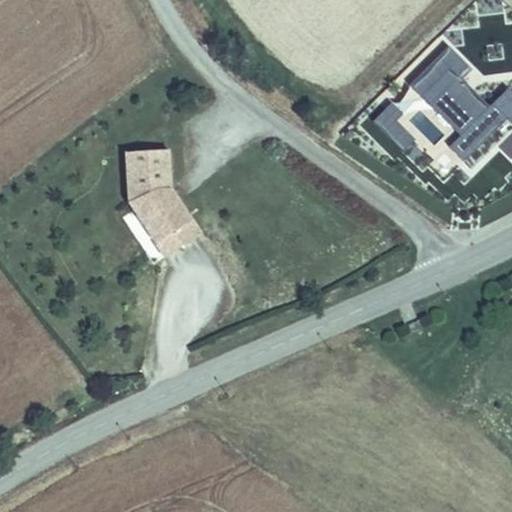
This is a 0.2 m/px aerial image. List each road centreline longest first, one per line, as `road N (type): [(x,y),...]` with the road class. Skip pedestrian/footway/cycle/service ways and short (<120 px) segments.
road 1 (tertiary): [(0,483),(81,433),(451,268)]
road 2 (unclassified): [(451,268),(410,222),(220,83),(159,0)]
